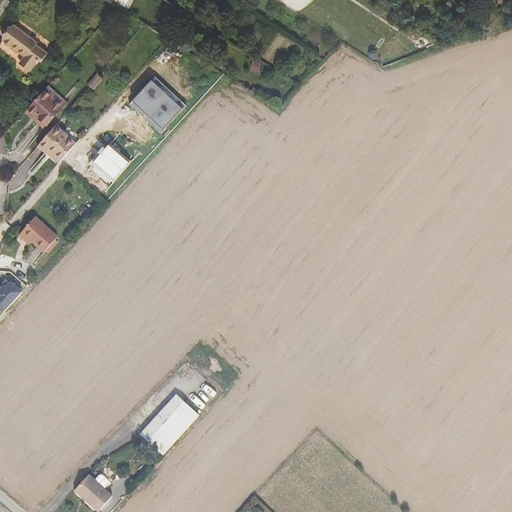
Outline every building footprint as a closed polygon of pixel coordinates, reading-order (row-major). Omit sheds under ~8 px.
[(38,45),(17,30),(6,45),(26,59),(24,66),(33,73),(48,56),(38,48),(38,45)] [(54,94),(33,120),(48,132),(71,106),(54,94)] [(61,171),(78,150),(56,134),(41,153),(61,171)] [(137,167),(117,148),(104,163),(123,182),(137,167)] [(65,238),(44,218),(29,234),(50,254),(65,238)] [(0,309),(5,314),(26,291),(12,279),(0,291),(0,309)] [(161,455),(198,415),(176,395),(139,435),(161,455)] [(97,480),(106,486),(111,480),(101,473),(97,480)] [(112,498),(89,477),(73,494),(92,511),(98,511),(112,498)]
